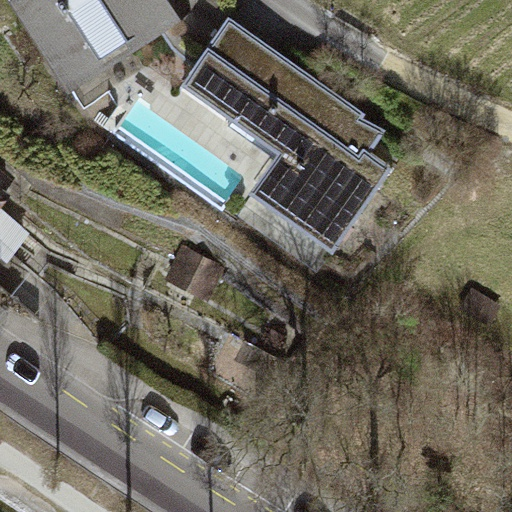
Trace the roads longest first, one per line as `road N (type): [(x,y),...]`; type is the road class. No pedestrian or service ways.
road 1 (secondary): [(0,358),(225,511)]
road 2 (residential): [(286,0),(511,123)]
